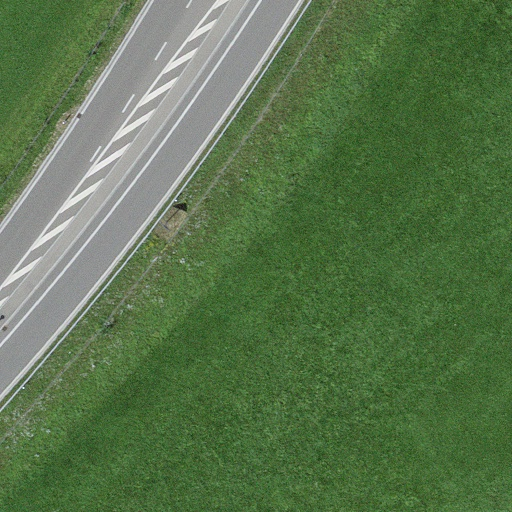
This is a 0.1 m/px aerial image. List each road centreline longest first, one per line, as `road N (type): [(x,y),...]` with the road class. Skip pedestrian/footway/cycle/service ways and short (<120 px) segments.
road 1 (trunk): [(0,369),(144,202),(286,0)]
road 2 (trunk): [(187,0),(87,152),(0,262)]
